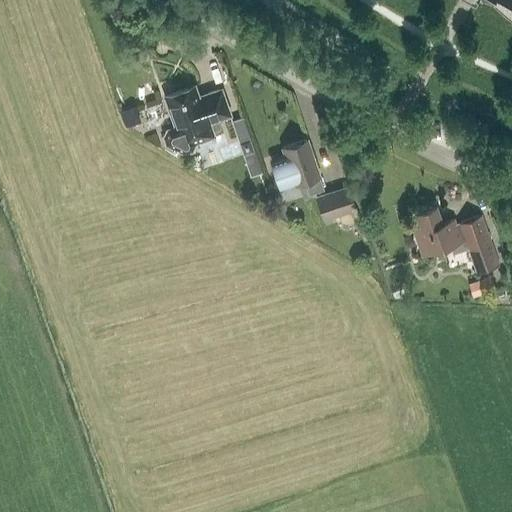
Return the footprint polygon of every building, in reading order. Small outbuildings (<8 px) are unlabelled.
[(167,129),(163,136),(166,144),(185,153),(193,150),(197,142),(213,136),(211,132),(221,128),(218,120),(231,115),(222,89),(199,97),(195,85),(165,96),(175,125),(167,129)] [(130,125),(146,119),(139,103),(123,110),(130,125)] [(249,114),(237,118),(255,174),(267,171),(249,114)] [(288,159),(272,164),(280,187),(295,182),(296,184),(306,181),(311,193),(323,189),(307,139),(283,147),(288,159)] [(357,209),(348,184),(315,196),(324,220),(357,209)] [(438,206),(416,213),(420,226),(412,228),(421,251),(447,243),(454,253),(469,247),(478,270),(499,262),(480,213),(442,222),(438,206)] [(486,277),(469,283),(473,297),(496,288),(491,275),(486,277)]
